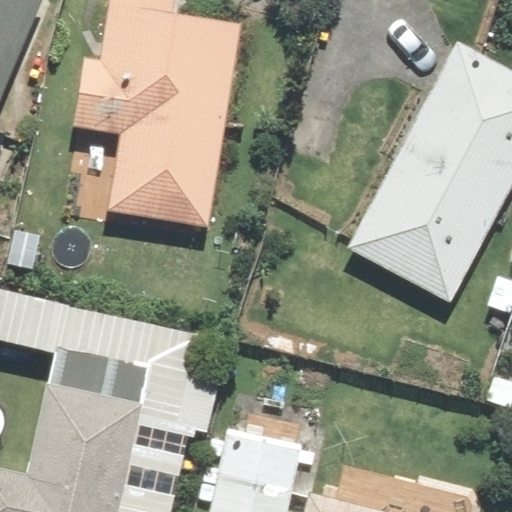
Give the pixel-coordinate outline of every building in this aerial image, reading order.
[(0,0),(0,101),(42,0),(0,0)] [(221,228),(240,19),(182,14),(183,0),(117,0),(113,57),(90,55),(83,129),(121,133),(114,218),(221,228)] [(511,192),(511,67),(463,40),(353,237),(456,294),(511,192)] [(0,511),(121,511),(142,415),(208,429),(220,372),(154,358),(161,323),(69,304),(35,468),(0,461),(0,511)] [(287,511),(301,440),(227,426),(211,511),(287,511)] [(416,511),(311,486),(305,511),(416,511)]
